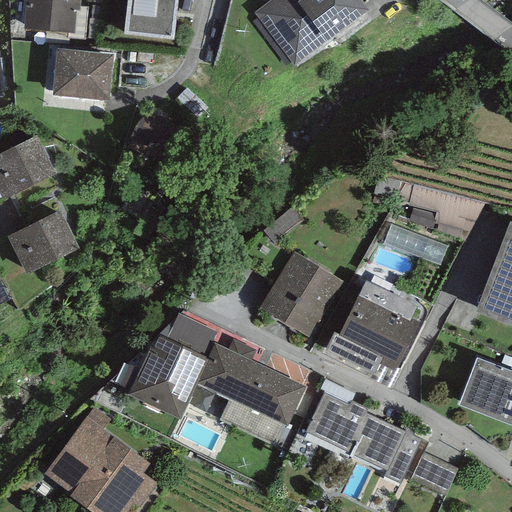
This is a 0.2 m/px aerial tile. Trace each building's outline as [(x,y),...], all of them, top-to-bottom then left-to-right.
[(79,0),(26,0),(24,31),(73,36),(75,13),(78,14),(79,0)] [(176,0),(127,0),(123,40),(172,44),(176,0)] [(296,0),(274,0),(254,15),(294,69),(367,16),(355,0),(307,0),(300,5),(296,0)] [(113,58),(56,53),(51,100),(108,105),(113,58)] [(143,101),(126,143),(158,156),(152,171),(175,180),(189,145),(197,148),(206,127),(143,101)] [(36,131),(0,148),(0,188),(2,193),(54,168),(36,131)] [(59,205),(7,229),(26,269),(78,244),(59,205)] [(511,216),(510,216),(475,305),(511,319),(511,216)] [(391,238),(437,261),(444,246),(398,223),(391,238)] [(294,249),(259,304),(308,334),(343,280),(294,249)] [(0,276),(0,304),(12,299),(2,276),(0,276)] [(366,276),(359,291),(409,316),(411,313),(417,302),(366,276)] [(409,316),(359,291),(338,330),(334,327),(323,351),(371,374),(379,358),(393,365),(419,317),(411,313),(409,316)] [(178,312),(167,335),(206,353),(213,340),(218,330),(178,312)] [(167,335),(159,331),(153,344),(150,342),(139,366),(130,361),(120,381),(129,385),(127,390),(180,415),(197,379),(208,354),(206,353),(167,335)] [(227,347),(213,340),(206,353),(208,354),(197,379),(231,396),(220,418),(274,445),(304,385),(251,358),(256,349),(232,337),(227,347)] [(511,366),(477,353),(458,400),(511,420),(511,366)] [(349,403),(324,391),(305,429),(386,468),(384,473),(400,481),(421,437),(366,410),(368,406),(352,398),(349,403)] [(93,405),(45,470),(69,488),(66,492),(94,511),(124,511),(133,500),(139,504),(157,480),(142,470),(150,460),(104,426),(110,418),(93,405)] [(427,447),(414,474),(450,491),(463,464),(427,447)]
